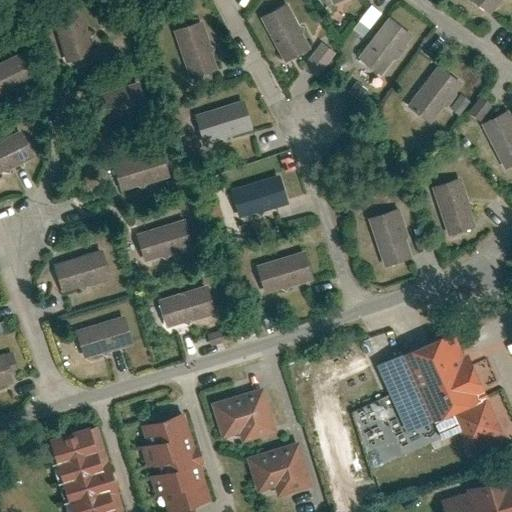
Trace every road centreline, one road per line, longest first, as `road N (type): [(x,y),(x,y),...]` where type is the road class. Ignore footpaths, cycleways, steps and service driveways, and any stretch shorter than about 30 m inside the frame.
road 1 (residential): [(361,310),(297,131),(221,0)]
road 2 (residential): [(361,310),(59,405)]
road 3 (residential): [(59,405),(19,281),(22,243)]
road 4 (residential): [(55,111),(56,163),(41,223),(22,243)]
road 5 (residential): [(491,273),(361,310)]
